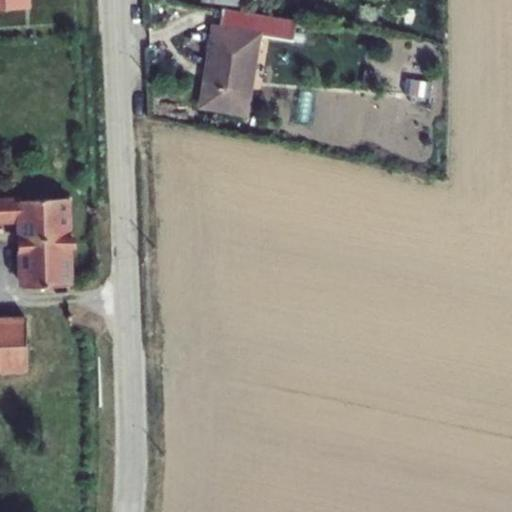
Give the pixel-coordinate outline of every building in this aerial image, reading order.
[(29,0),(0,0),(0,11),(30,10),(29,0)] [(259,36),(293,42),(297,21),(222,9),(219,28),(214,27),(201,106),(246,114),(259,36)] [(428,100),(431,85),(405,81),(403,96),(428,100)] [(0,220),(21,220),(23,288),(70,286),(69,251),(71,251),(74,248),(73,236),(70,233),(68,233),(67,198),(20,200),(0,201),(0,220)] [(0,370),(28,370),(26,319),(0,320),(0,370)]
